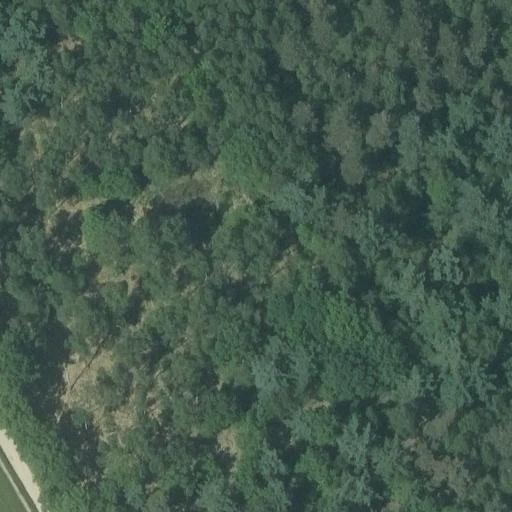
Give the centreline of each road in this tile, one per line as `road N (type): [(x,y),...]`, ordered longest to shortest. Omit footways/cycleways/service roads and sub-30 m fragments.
road 1 (track): [(165,0),(433,511)]
road 2 (track): [(400,447),(511,392)]
